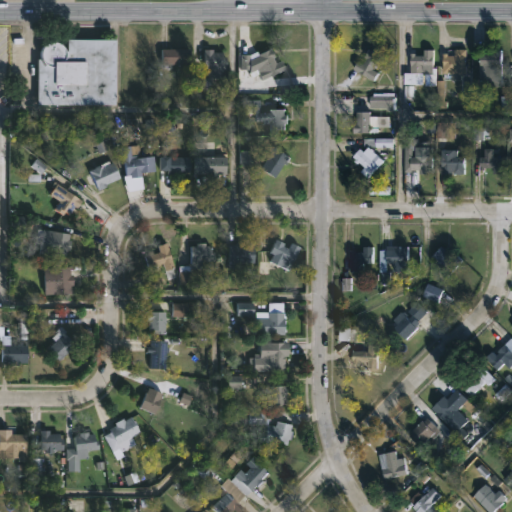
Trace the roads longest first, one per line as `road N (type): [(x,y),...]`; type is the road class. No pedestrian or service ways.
road 1 (residential): [(511,211),(144,217),(124,241),(104,385),(67,401),(0,399)]
road 2 (residential): [(318,0),(319,391),(327,434),(368,511)]
road 3 (secondary): [(0,10),(511,11)]
road 4 (residential): [(504,211),(497,288),(485,310),(285,511)]
